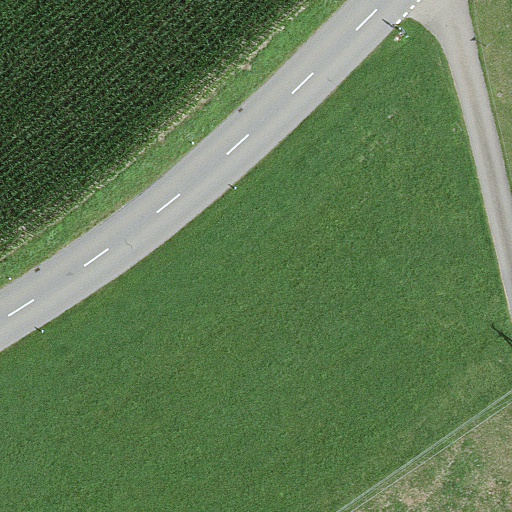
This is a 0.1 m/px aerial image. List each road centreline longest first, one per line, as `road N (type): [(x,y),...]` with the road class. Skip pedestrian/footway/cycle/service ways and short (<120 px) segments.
road 1 (tertiary): [(391,0),(194,189),(38,312),(0,331)]
road 2 (track): [(511,258),(455,24),(442,0)]
